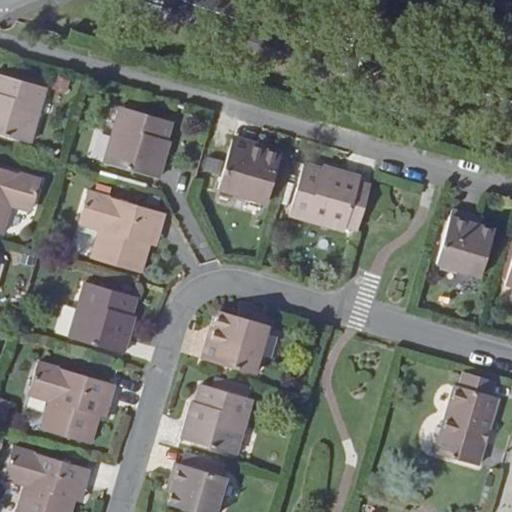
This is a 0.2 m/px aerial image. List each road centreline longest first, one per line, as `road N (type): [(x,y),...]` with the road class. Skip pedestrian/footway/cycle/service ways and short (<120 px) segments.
road 1 (residential): [(511,359),(248,285),(213,286),(179,313),(121,511)]
road 2 (residential): [(511,189),(0,42)]
road 3 (secondary): [(187,0),(511,103)]
